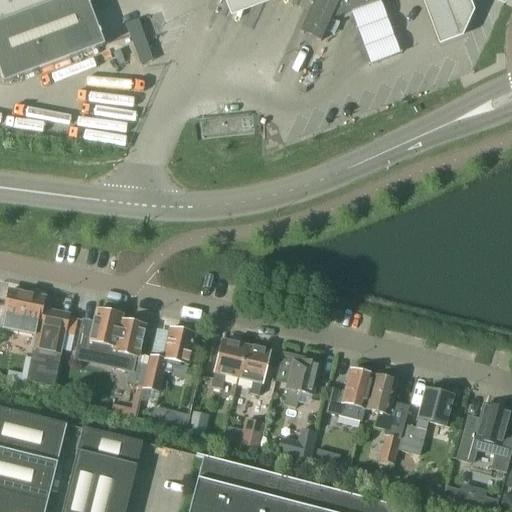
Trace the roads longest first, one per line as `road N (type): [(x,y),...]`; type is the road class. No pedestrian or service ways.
road 1 (unclassified): [(0,183),(214,203),(294,187),(462,117)]
road 2 (residential): [(511,383),(128,290)]
road 3 (residential): [(0,263),(128,290)]
